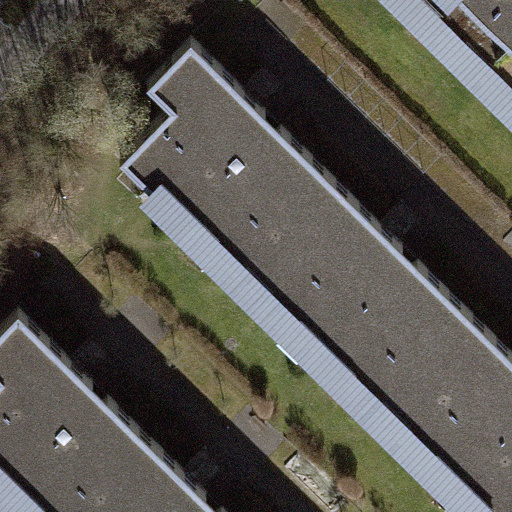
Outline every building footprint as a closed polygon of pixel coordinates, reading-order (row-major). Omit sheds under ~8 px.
[(511,0),(387,0),(463,73),(511,22),(511,0)] [(511,22),(463,73),(511,120),(511,22)] [(138,193),(248,301),(347,201),(185,42),(148,79),(174,104),(123,156),(149,182),(138,193)] [(248,301),(363,414),(462,314),(347,201),(248,301)] [(363,414),(462,511),(482,511),(488,506),(493,511),(511,511),(511,363),(462,314),(363,414)] [(0,504),(8,511),(110,511),(162,458),(17,318),(0,335),(0,370),(8,378),(0,386),(0,504)] [(110,511),(218,511),(162,458),(110,511)]
